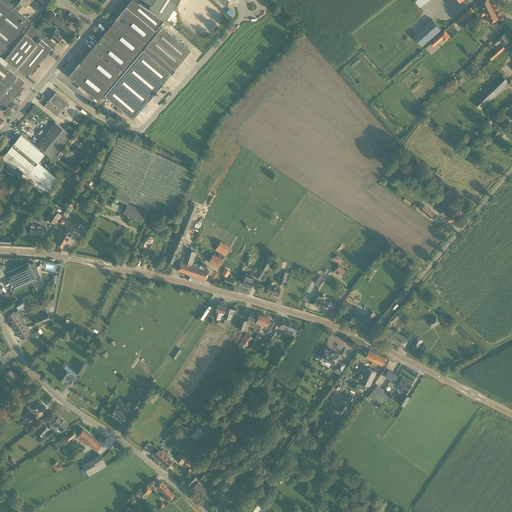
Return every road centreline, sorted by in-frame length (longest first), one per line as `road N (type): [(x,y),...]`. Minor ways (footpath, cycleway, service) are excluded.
road 1 (secondary): [(366,339),(206,287),(0,250)]
road 2 (unclassified): [(205,511),(59,397),(0,320)]
road 3 (unclassified): [(55,71),(105,113),(146,125),(245,14)]
road 4 (unclassified): [(366,339),(511,168)]
road 5 (secondary): [(511,413),(366,339)]
